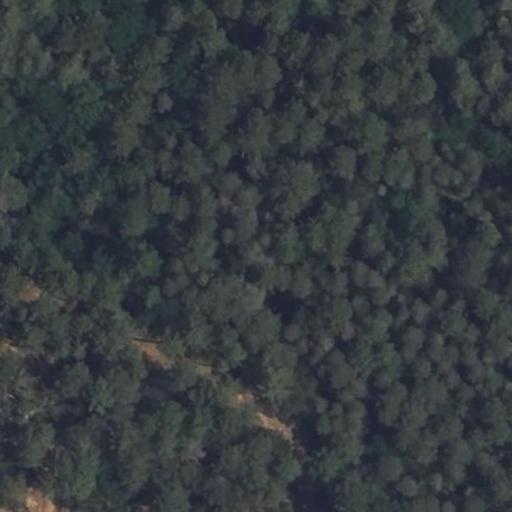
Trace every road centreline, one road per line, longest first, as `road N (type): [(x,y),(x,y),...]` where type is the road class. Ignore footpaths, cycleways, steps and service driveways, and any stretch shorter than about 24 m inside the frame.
road 1 (track): [(316,511),(294,448),(195,380),(0,293)]
road 2 (track): [(0,369),(48,392),(85,511)]
